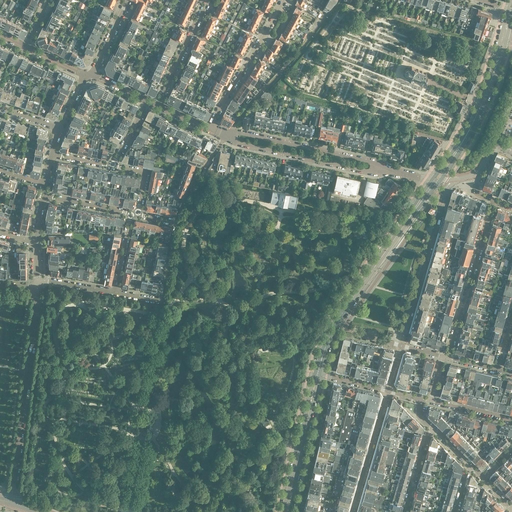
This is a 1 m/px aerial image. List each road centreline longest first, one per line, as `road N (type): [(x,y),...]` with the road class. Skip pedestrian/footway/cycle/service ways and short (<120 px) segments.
road 1 (residential): [(10,501),(37,284)]
road 2 (residential): [(401,346),(454,178)]
road 3 (residential): [(226,134),(235,143),(385,170)]
road 4 (residential): [(385,170),(371,160),(226,134)]
road 5 (residential): [(447,357),(493,200)]
road 6 (residential): [(284,0),(209,129)]
road 7 (residential): [(175,222),(163,299),(115,293)]
road 8 (residential): [(352,511),(387,390)]
